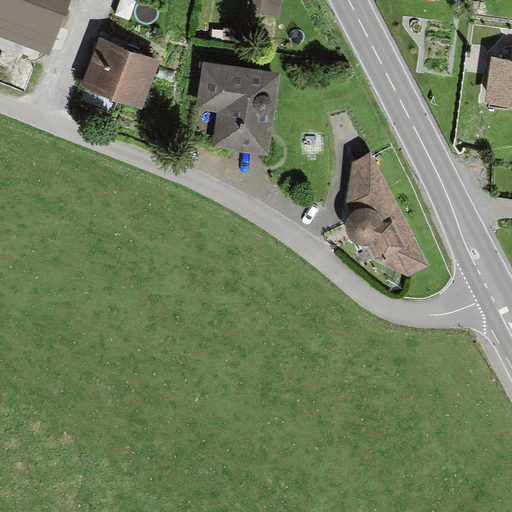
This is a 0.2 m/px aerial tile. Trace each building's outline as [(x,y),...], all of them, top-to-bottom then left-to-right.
[(0,0),(0,26),(47,44),(63,0),(0,0)] [(157,61),(102,40),(87,79),(142,100),(157,61)] [(511,60),(511,61),(492,59),(486,102),(511,105),(511,60)] [(275,79),(205,71),(200,108),(222,111),(218,145),(266,150),(275,79)] [(427,267),(368,155),(350,164),(344,228),(347,240),(354,246),(366,247),(376,265),(406,275),(427,267)]
